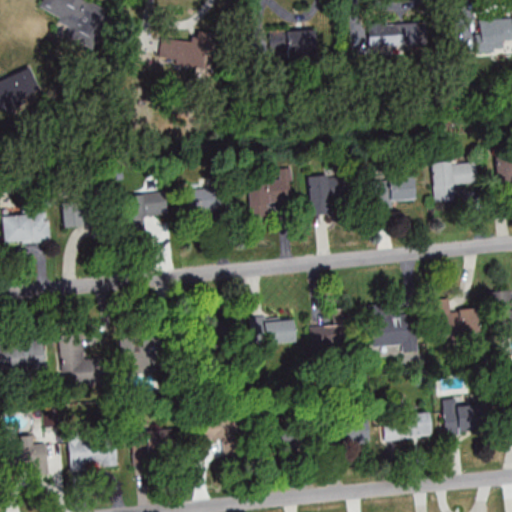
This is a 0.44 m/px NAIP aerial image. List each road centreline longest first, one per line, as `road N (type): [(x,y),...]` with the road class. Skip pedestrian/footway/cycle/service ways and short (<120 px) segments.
road 1 (residential): [(0,294),(511,241)]
road 2 (residential): [(166,511),(511,475)]
